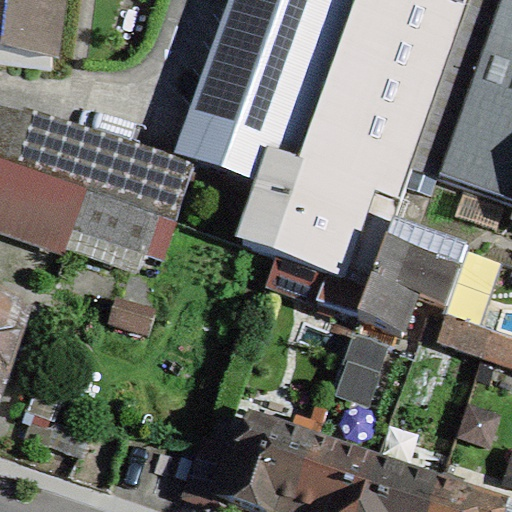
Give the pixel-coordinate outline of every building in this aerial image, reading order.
[(0,0),(0,64),(50,71),(58,0),(0,0)] [(256,0),(197,166),(264,189),(242,248),(329,279),(369,293),(394,226),(413,171),(474,0),(256,0)] [(511,0),(474,0),(413,171),(511,205),(511,0)] [(36,118),(0,109),(0,164),(85,192),(175,224),(194,171),(36,118)] [(0,164),(0,226),(65,249),(85,192),(0,164)] [(85,192),(65,249),(155,280),(175,224),(85,192)] [(466,253),(394,226),(369,293),(359,321),(402,337),(416,299),(445,310),(466,253)] [(319,307),(359,321),(369,293),(329,279),(319,307)] [(16,344),(25,318),(0,309),(0,389),(4,380),(7,381),(19,345),(16,344)] [(493,337),(450,321),(441,345),(485,362),(493,337)] [(511,343),(493,337),(485,362),(511,371),(511,343)] [(390,351),(357,338),(347,362),(349,363),(381,375),(390,351)] [(368,406),(381,375),(349,363),(337,394),(368,406)] [(268,511),(270,508),(280,511),(292,511),(315,446),(250,423),(237,458),(231,456),(216,498),(227,502),(254,511),(268,511)] [(216,498),(231,456),(233,453),(206,443),(185,500),(217,511),(223,511),(227,502),(216,498)] [(360,511),(377,467),(315,446),(292,511),(360,511)] [(430,511),(439,488),(377,467),(360,511),(430,511)] [(506,511),(439,488),(430,511),(506,511)]
